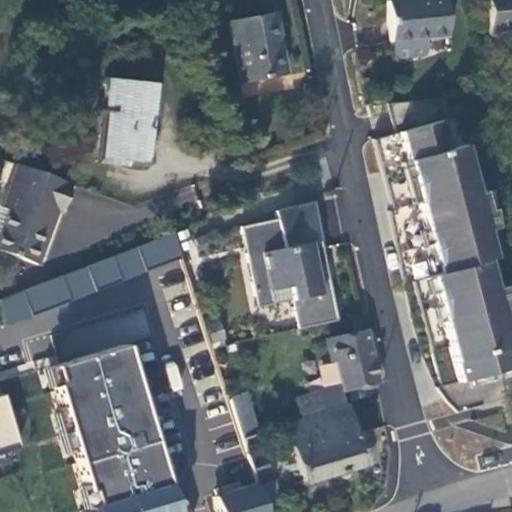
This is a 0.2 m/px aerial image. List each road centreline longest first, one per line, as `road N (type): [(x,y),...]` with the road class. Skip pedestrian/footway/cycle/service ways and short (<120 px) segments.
road 1 (residential): [(432,505),(319,0)]
road 2 (residential): [(0,346),(156,296),(213,469),(183,478),(194,511)]
